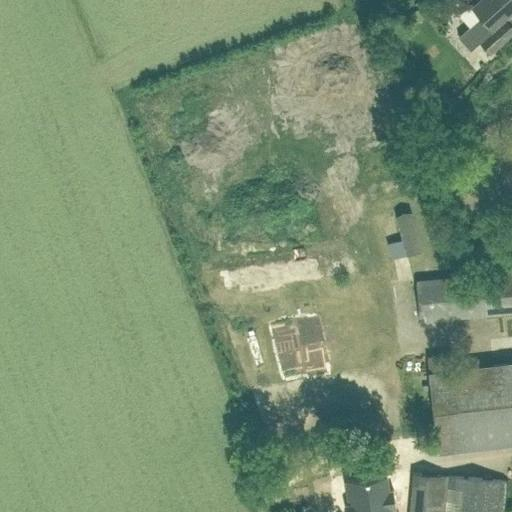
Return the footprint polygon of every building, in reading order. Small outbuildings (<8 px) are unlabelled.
[(511,0),(481,0),(473,7),(471,4),(460,14),(470,25),(459,35),(471,49),(479,42),(490,54),(511,34),(511,24),(506,18),(511,12),(511,0)] [(391,258),(405,255),(420,251),(410,213),(395,217),(401,239),(387,243),(391,258)] [(420,318),(511,309),(511,269),(416,278),(420,318)] [(215,305),(216,319),(235,318),(234,304),(215,305)] [(511,439),(511,361),(447,369),(444,352),(428,354),(430,371),(429,371),(437,448),(511,439)] [(295,414),(308,411),(308,409),(317,407),(313,385),(279,392),(283,415),(295,413),(295,414)] [(501,511),(505,479),(414,470),(409,511),(501,511)] [(390,473),(349,479),(352,502),(350,503),(350,511),(395,511),(394,506),(399,505),(397,488),(392,489),(390,473)]
